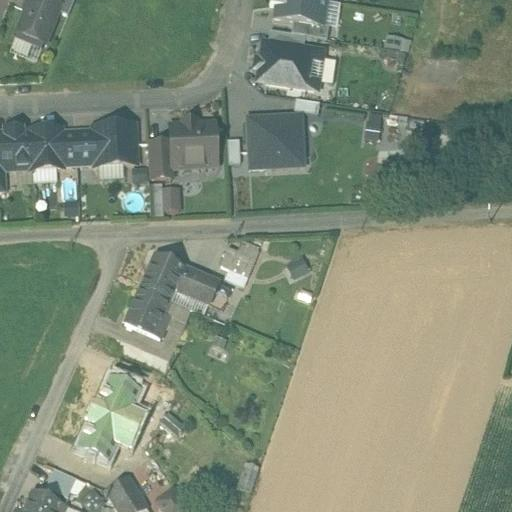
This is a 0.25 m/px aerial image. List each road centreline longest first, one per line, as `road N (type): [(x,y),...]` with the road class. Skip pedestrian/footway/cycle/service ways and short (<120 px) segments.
road 1 (residential): [(511,211),(118,234)]
road 2 (residential): [(118,234),(4,511)]
road 3 (residential): [(0,101),(187,90),(204,75),(232,0)]
